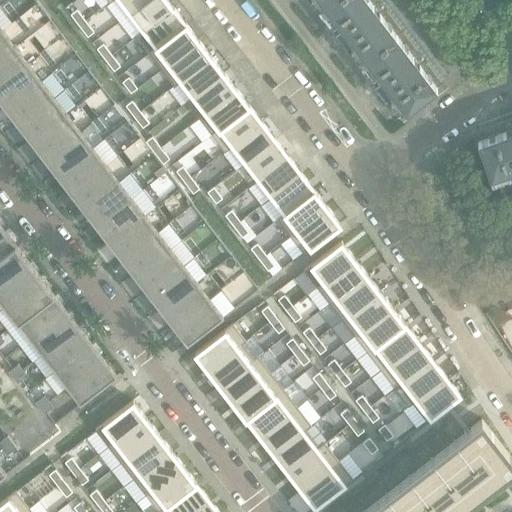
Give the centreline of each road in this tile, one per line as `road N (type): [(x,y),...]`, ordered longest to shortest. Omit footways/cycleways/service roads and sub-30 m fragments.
road 1 (residential): [(257,511),(0,173)]
road 2 (residential): [(511,408),(364,189)]
road 3 (residential): [(364,189),(219,0)]
road 4 (residential): [(364,189),(511,70)]
